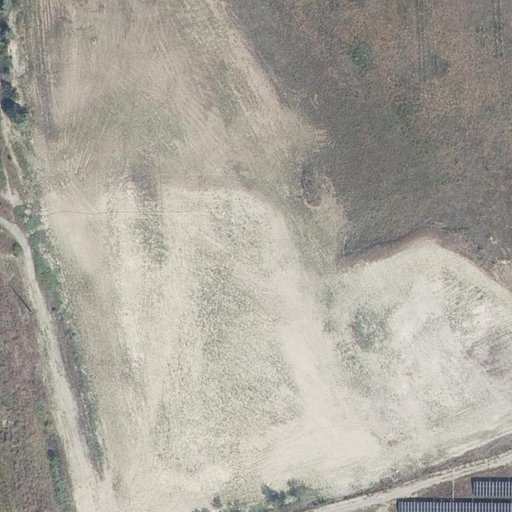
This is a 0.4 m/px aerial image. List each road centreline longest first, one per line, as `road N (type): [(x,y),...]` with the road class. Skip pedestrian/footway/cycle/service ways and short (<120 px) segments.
road 1 (track): [(96,511),(21,191),(511,54)]
road 2 (track): [(269,121),(268,171),(379,511)]
